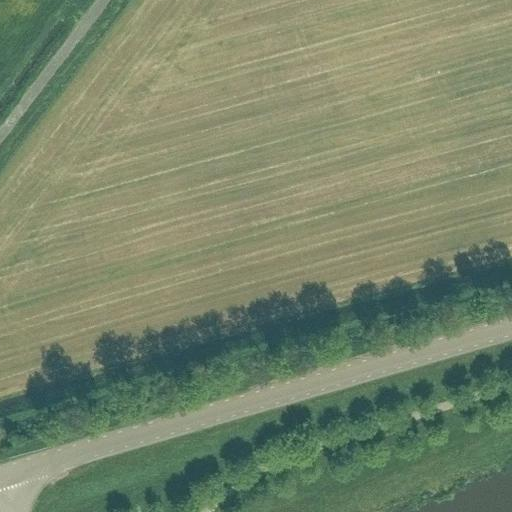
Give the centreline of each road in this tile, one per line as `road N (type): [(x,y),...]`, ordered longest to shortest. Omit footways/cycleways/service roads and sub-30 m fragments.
road 1 (tertiary): [(0,475),(511,324)]
road 2 (unclassified): [(103,0),(0,134)]
